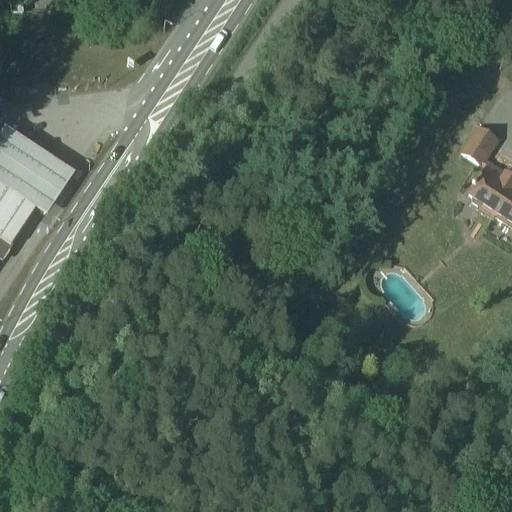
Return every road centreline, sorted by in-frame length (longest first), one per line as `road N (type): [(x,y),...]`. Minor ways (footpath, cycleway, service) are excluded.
road 1 (unclassified): [(0,493),(39,397),(292,0)]
road 2 (primary): [(0,412),(90,245),(247,0)]
road 3 (primary): [(221,0),(0,338)]
